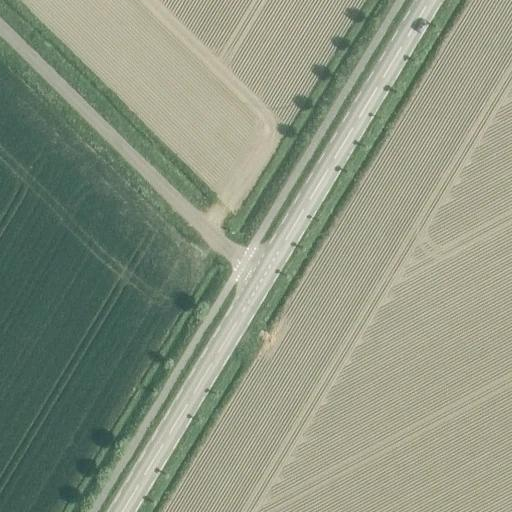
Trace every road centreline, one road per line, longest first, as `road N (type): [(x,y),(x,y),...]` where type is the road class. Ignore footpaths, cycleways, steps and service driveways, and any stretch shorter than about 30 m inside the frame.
road 1 (unclassified): [(267,268),(224,288),(226,250),(0,27)]
road 2 (secondary): [(267,268),(429,0)]
road 3 (secondary): [(120,511),(267,268)]
